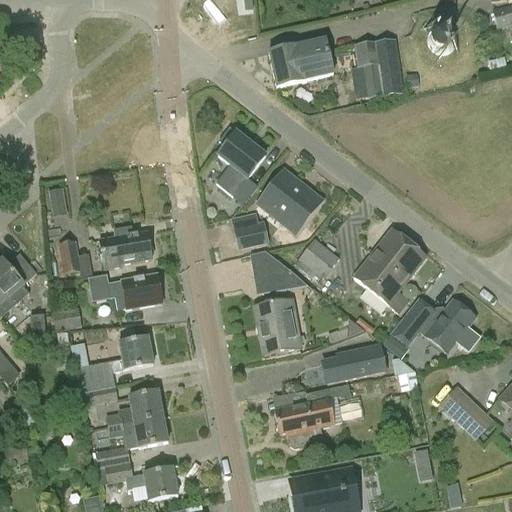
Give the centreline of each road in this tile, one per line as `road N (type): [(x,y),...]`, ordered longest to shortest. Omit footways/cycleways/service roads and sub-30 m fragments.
road 1 (residential): [(245,511),(201,292),(167,57)]
road 2 (residential): [(487,281),(208,66),(167,57)]
road 3 (residential): [(55,0),(57,83),(20,122)]
